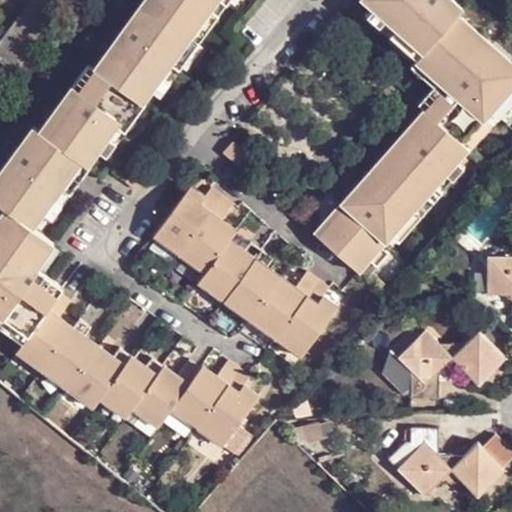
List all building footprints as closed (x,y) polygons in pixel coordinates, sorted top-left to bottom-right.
[(70,0),(32,0),(0,43),(0,53),(7,58),(20,68),(70,0)] [(191,34),(216,0),(145,0),(96,66),(90,62),(42,127),(35,123),(0,170),(0,199),(8,205),(0,216),(0,310),(30,333),(24,342),(19,347),(94,403),(100,397),(126,416),(134,408),(157,426),(171,408),(221,445),(257,396),(244,385),(250,376),(229,360),(216,376),(203,366),(200,369),(190,361),(178,375),(154,356),(146,364),(121,346),(114,354),(87,333),(93,325),(81,316),(74,325),(62,315),(73,300),(61,290),(66,286),(40,265),(57,242),(34,224),(43,212),(82,158),(88,162),(98,150),(137,98),(143,101),(152,89),(191,34)] [(230,0),(216,0),(191,34),(201,41),(230,0)] [(481,115),(489,108),(511,80),(511,60),(458,10),(461,5),(455,0),(367,0),(385,16),(422,49),(416,57),(438,77),(417,100),(423,106),(314,229),(356,268),(365,258),(379,243),(388,232),(456,155),(467,144),(461,138),(481,115)] [(201,41),(191,34),(152,89),(160,96),(201,41)] [(0,94),(20,68),(7,58),(0,67),(0,94)] [(511,80),(489,108),(496,116),(511,97),(511,80)] [(146,104),(143,101),(137,98),(98,150),(107,157),(146,104)] [(481,115),(461,138),(467,144),(470,147),(490,123),(481,115)] [(456,155),(388,232),(396,239),(464,162),(456,155)] [(91,164),(88,162),(82,158),(43,212),(50,219),(91,164)] [(242,219),(194,185),(154,236),(199,270),(242,219)] [(303,352),(337,305),(230,236),(197,279),(303,352)] [(387,250),(379,243),(365,258),(373,264),(387,250)] [(511,293),(511,254),(493,254),(492,293),(511,293)] [(0,324),(24,342),(30,333),(0,310),(0,324)] [(443,395),(444,370),(446,367),(471,368),(484,382),(511,356),(485,329),(471,342),(445,343),(431,329),(406,356),(418,369),(416,396),(443,395)] [(415,427),(417,454),(404,469),(429,494),(443,481),(469,481),(482,495),(509,469),(483,442),(470,454),(444,455),(443,427),(415,427)]
